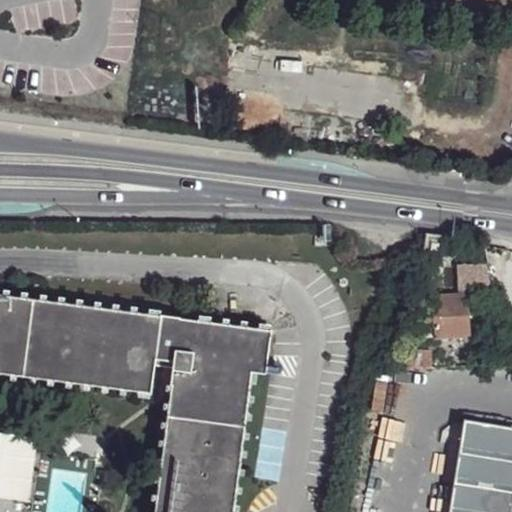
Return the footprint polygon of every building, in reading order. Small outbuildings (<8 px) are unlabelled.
[(426,255),(444,257),(447,238),(429,237),(426,255)] [(453,269),(455,295),(471,294),(494,292),(489,267),(453,269)] [(471,294),(455,295),(435,295),(436,318),(437,335),(472,334),(471,294)] [(152,366),(158,321),(0,299),(0,501),(18,504),(26,444),(0,441),(0,382),(147,402),(152,366)] [(427,336),(437,335),(436,318),(425,319),(427,336)] [(271,336),(158,321),(152,366),(171,369),(152,511),(233,511),(251,381),(264,382),(271,336)] [(399,350),(399,367),(404,366),(433,366),(432,349),(399,350)] [(511,409),(469,402),(467,419),(511,426),(511,409)] [(464,418),(448,511),(511,511),(511,509),(511,426),(467,419),(464,418)]
